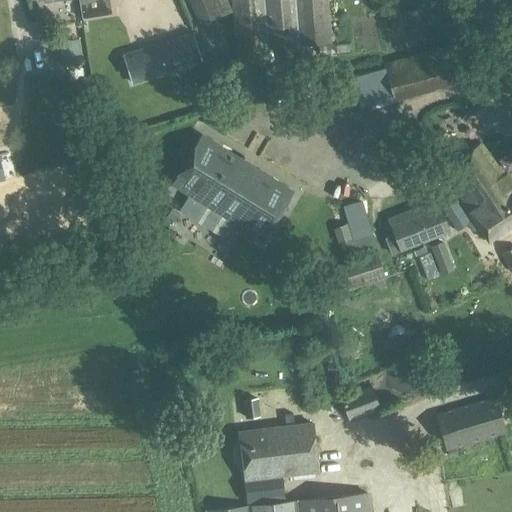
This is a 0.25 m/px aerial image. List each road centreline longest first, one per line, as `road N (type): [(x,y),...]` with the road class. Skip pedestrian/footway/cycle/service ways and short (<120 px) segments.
road 1 (track): [(511,68),(337,133),(299,137),(239,111)]
road 2 (unknown): [(511,379),(387,419),(375,498),(359,511)]
